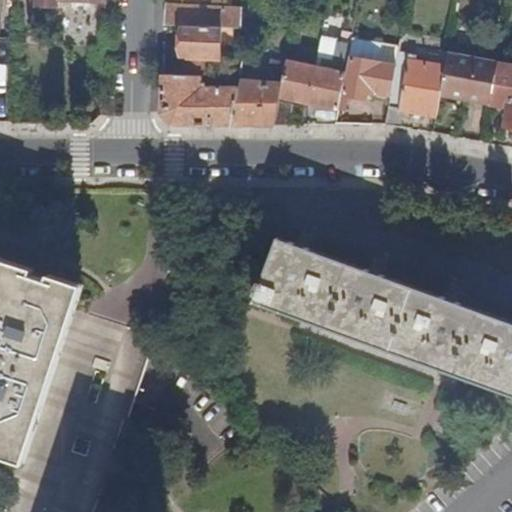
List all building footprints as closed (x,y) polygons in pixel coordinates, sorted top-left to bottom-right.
[(183,27),(223,29),(236,30),(244,30),(244,10),(167,7),(166,27),(183,27)] [(306,26),(296,24),(294,32),(291,51),(300,53),(306,26)] [(185,76),(202,77),(211,77),(212,60),(222,60),(222,48),(223,29),(183,27),(182,59),(187,59),(185,76)] [(236,48),(236,30),(223,29),(222,48),(236,48)] [(256,69),(263,31),(252,30),(244,77),(249,78),(256,69)] [(312,105),(341,112),(355,35),(345,33),(343,45),(339,44),(335,63),(324,61),(322,69),(319,69),(312,105)] [(339,44),(324,41),(319,69),(322,69),(324,61),(335,63),(339,44)] [(395,97),(401,63),(404,45),(395,44),(391,67),(354,61),(348,96),(371,101),(372,93),(395,97)] [(451,55),(448,70),(442,98),(492,107),(500,66),(500,65),(451,55)] [(319,69),(289,63),(284,89),(282,99),(312,105),(319,69)] [(410,64),(401,63),(395,97),(389,128),(402,130),(405,112),(439,118),(442,98),(448,70),(410,63),(410,64)] [(506,128),(511,128),(511,67),(500,66),(492,107),(509,110),(506,128)] [(202,91),(202,77),(185,76),(164,76),(163,115),(174,127),(235,127),(241,91),(202,91)] [(235,127),(277,128),(281,105),(282,99),(284,89),(243,81),(241,91),(235,127)] [(291,128),(295,107),(281,105),(277,128),(291,128)] [(511,323),(293,244),(284,240),(280,251),(273,271),(268,283),(264,282),(259,295),(264,297),(262,301),(511,395),(511,323)] [(280,251),(261,244),(254,263),(273,271),(280,251)] [(71,310),(77,292),(5,270),(0,284),(0,449),(15,455),(23,457),(70,315),(71,310)] [(102,511),(116,468),(137,403),(152,357),(156,344),(125,333),(112,329),(70,315),(23,457),(14,483),(4,511),(102,511)]
